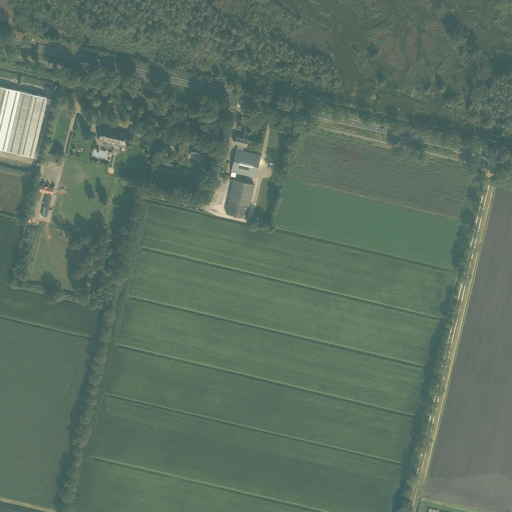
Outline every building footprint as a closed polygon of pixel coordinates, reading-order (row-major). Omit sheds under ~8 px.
[(0,148),(34,157),(48,97),(0,85),(0,148)] [(101,127),(98,140),(105,142),(106,140),(112,142),(116,142),(115,145),(119,145),(120,143),(124,144),(126,139),(127,134),(101,127)] [(231,171),(230,176),(235,177),(236,172),(255,177),(260,155),(242,151),(243,145),(246,145),(248,138),(247,138),(248,137),(244,136),(243,137),(235,136),(234,143),(238,144),(238,146),(237,146),(236,149),(231,171)] [(192,147),(191,153),(199,155),(201,156),(200,158),(203,159),(205,150),(192,147)] [(45,159),(58,162),(59,155),(47,152),(45,159)] [(169,173),(185,177),(187,170),(177,168),(177,165),(166,162),(165,165),(155,163),(154,170),(160,171),(160,173),(168,175),(169,173)] [(192,178),(204,181),(206,174),(194,171),(192,178)] [(226,213),(246,217),(254,184),(238,180),(238,178),(236,177),(235,180),(234,179),(226,213)] [(41,215),(46,216),(53,188),(37,183),(35,190),(46,193),(41,215)]
